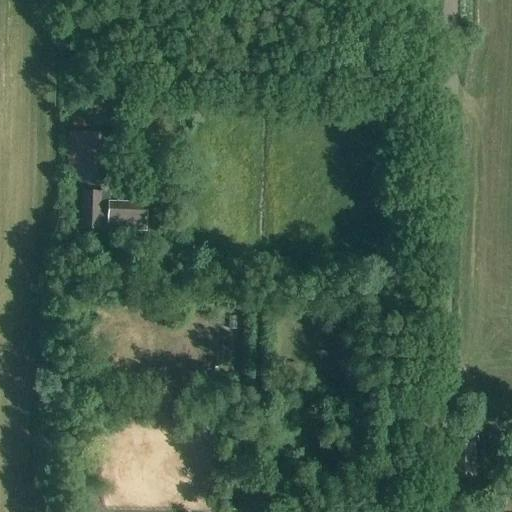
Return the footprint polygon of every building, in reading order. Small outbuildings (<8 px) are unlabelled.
[(74,181),(102,183),(104,134),(76,133),(74,181)] [(146,231),(147,204),(108,203),(108,193),(83,192),(82,229),(146,231)] [(207,375),(190,373),(188,385),(205,387),(207,375)] [(479,437),(511,439),(511,422),(481,420),(479,437)] [(451,442),(453,479),(454,479),(454,492),(474,491),(474,478),(475,478),(474,441),(451,442)]
